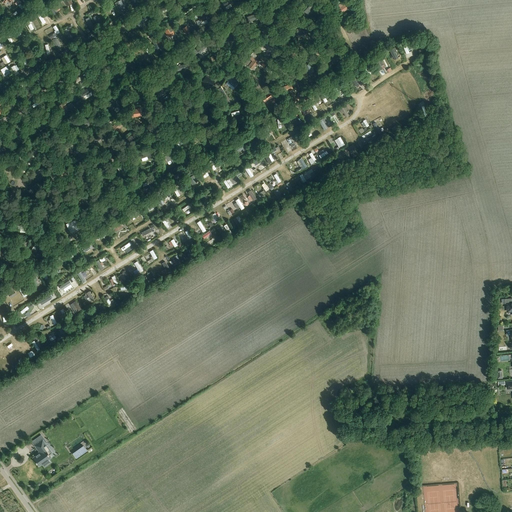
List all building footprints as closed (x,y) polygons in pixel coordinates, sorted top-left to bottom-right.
[(308,1),(301,8),(306,13),(313,6),(308,1)] [(277,3),(268,8),(273,17),(282,12),(277,3)] [(340,8),(343,12),(350,7),(347,3),(340,8)] [(173,7),(162,13),(166,19),(177,13),(173,7)] [(206,12),(198,16),(201,22),(209,18),(206,12)] [(247,16),(249,22),(259,18),(257,13),(247,16)] [(31,17),(35,25),(40,22),(37,16),(35,18),(33,16),(31,17)] [(149,19),(139,18),(139,26),(148,27),(149,19)] [(171,27),(165,31),(168,36),(174,32),(171,27)] [(297,36),(307,34),(306,27),(296,29),(297,36)] [(267,38),(262,42),(268,49),(273,44),(267,38)] [(161,39),(156,42),(162,50),(166,47),(161,39)] [(201,52),(204,49),(206,48),(202,44),(200,42),(197,44),(200,46),(196,50),(195,50),(193,52),(196,54),(198,52),(200,54),(201,53),(201,52)] [(147,46),(143,48),(149,59),(153,56),(147,46)] [(395,59),(400,57),(398,53),(397,53),(394,48),(390,50),(395,59)] [(327,55),(329,64),(339,61),(337,52),(327,55)] [(250,59),(252,61),(248,66),(252,69),(258,62),(252,56),(250,59)] [(127,63),(133,69),(137,65),(131,59),(127,63)] [(385,64),(381,60),(375,64),(378,69),(385,64)] [(310,63),(304,66),(308,74),(314,71),(310,63)] [(369,65),(365,68),(370,75),(374,73),(369,65)] [(6,66),(1,69),(5,76),(10,73),(6,66)] [(121,79),(119,69),(116,70),(118,80),(120,80),(120,83),(124,82),(124,79),(121,79)] [(215,81),(206,75),(202,81),(212,87),(215,81)] [(235,88),(239,82),(232,76),(227,82),(235,88)] [(357,76),(354,78),(360,88),(364,85),(357,76)] [(164,87),(157,92),(159,97),(167,91),(164,87)] [(89,88),(81,92),(83,96),(91,92),(89,88)] [(37,98),(38,102),(41,101),(41,100),(44,99),(44,100),(55,95),(53,90),(37,98)] [(261,96),(265,102),(273,97),(269,91),(261,96)] [(9,104),(12,102),(7,94),(4,96),(9,104)] [(68,96),(57,103),(61,108),(71,100),(68,96)] [(79,101),(73,105),(76,109),(82,105),(79,101)] [(111,111),(119,104),(116,101),(108,108),(111,111)] [(67,105),(72,113),(77,110),(76,109),(73,105),(72,102),(67,105)] [(238,106),(228,112),(232,119),(243,114),(238,106)] [(130,112),(131,117),(135,116),(134,115),(136,115),(136,114),(142,113),(141,108),(131,110),(132,111),(130,112)] [(80,120),(82,127),(90,125),(88,118),(80,120)] [(112,128),(117,132),(123,125),(118,120),(112,128)] [(46,122),(38,128),(41,131),(49,125),(46,122)] [(376,123),(373,124),(379,135),(382,133),(376,123)] [(270,127),(266,130),(270,136),(274,133),(270,127)] [(253,135),(257,143),(262,141),(257,132),(253,135)] [(93,137),(95,142),(104,138),(101,133),(93,137)] [(345,145),(341,138),(336,141),(340,148),(345,145)] [(215,140),(209,141),(211,149),(217,148),(215,140)] [(233,148),(236,153),(245,148),(242,143),(233,148)] [(287,143),(283,145),(288,154),(292,151),(287,143)] [(312,152),(309,154),(311,158),(307,160),(309,164),(316,159),(312,152)] [(27,164),(33,159),(27,153),(22,158),(27,164)] [(173,162),(177,161),(173,153),(165,157),(167,160),(171,158),(173,162)] [(267,153),(261,156),(267,166),(273,162),(267,153)] [(122,161),(116,165),(119,170),(126,167),(122,161)] [(67,171),(64,165),(55,170),(57,176),(67,171)] [(247,166),(244,167),(250,177),(253,175),(247,166)] [(42,178),(46,176),(43,168),(37,171),(38,175),(41,174),(41,176),(42,178)] [(307,172),(310,178),(316,175),(312,169),(307,172)] [(188,178),(192,185),(197,182),(193,175),(188,178)] [(226,179),(222,181),(228,191),(232,188),(226,179)] [(178,196),(183,193),(179,184),(174,187),(178,196)] [(251,190),(247,192),(254,202),(257,199),(251,190)] [(86,204),(90,203),(86,194),(79,197),(80,200),(84,199),(86,204)] [(240,199),(234,203),(237,208),(240,206),(242,209),(244,207),(240,199)] [(149,200),(144,203),(149,211),(154,208),(149,200)] [(105,220),(115,213),(113,210),(111,212),(108,208),(105,211),(108,215),(104,218),(105,220)] [(128,213),(131,218),(137,214),(134,209),(128,213)] [(215,213),(211,216),(216,223),(220,220),(215,213)] [(239,214),(234,217),(241,227),(245,224),(239,214)] [(111,226),(115,232),(124,226),(122,224),(126,221),(124,218),(111,226)] [(165,219),(161,221),(167,230),(170,228),(165,219)] [(76,220),(66,224),(68,229),(73,227),(75,231),(80,229),(76,220)] [(199,222),(196,225),(201,233),(205,230),(199,222)] [(224,224),(218,229),(222,234),(228,230),(224,224)] [(90,249),(87,243),(82,245),(85,251),(90,249)] [(37,257),(43,250),(39,247),(37,251),(32,248),(30,251),(37,257)] [(189,248),(184,251),(189,259),(194,256),(189,248)] [(57,257),(55,260),(61,266),(63,263),(57,257)] [(95,263),(100,270),(104,268),(102,266),(99,260),(95,263)] [(166,269),(160,273),(162,276),(171,270),(165,261),(162,263),(166,269)] [(125,270),(123,271),(123,273),(120,274),(122,279),(124,278),(125,280),(129,278),(125,270)] [(38,279),(35,274),(29,278),(34,287),(38,284),(36,280),(38,279)] [(70,282),(63,286),(66,290),(73,285),(70,282)] [(16,289),(15,286),(9,289),(10,292),(8,293),(11,298),(17,295),(15,290),(16,289)] [(22,287),(19,289),(24,297),(27,295),(22,287)] [(89,290),(85,292),(87,295),(83,297),(85,300),(89,298),(91,302),(95,299),(89,290)] [(109,299),(106,301),(109,306),(108,306),(111,310),(116,307),(113,303),(112,304),(109,299)] [(76,300),(73,303),(78,312),(82,309),(76,300)] [(49,321),(51,327),(55,325),(54,323),(57,322),(53,315),(50,317),(51,318),(50,319),(50,320),(49,321)] [(63,327),(57,329),(60,336),(66,333),(63,327)] [(53,332),(47,334),(51,341),(56,339),(53,332)] [(35,341),(32,343),(38,351),(44,348),(39,341),(36,343),(35,341)] [(34,457),(35,459),(40,466),(44,462),(44,461),(46,459),(47,460),(52,457),(48,451),(50,449),(45,441),(42,435),(36,439),(40,444),(36,447),(39,450),(41,452),(34,457)]
